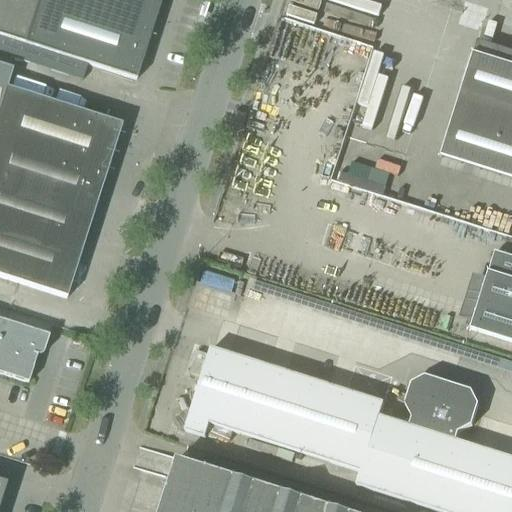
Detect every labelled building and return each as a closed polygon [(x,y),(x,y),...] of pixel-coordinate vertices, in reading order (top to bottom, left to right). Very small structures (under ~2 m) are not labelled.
[(0,0),(0,39),(135,82),(161,0),(0,0)] [(511,68),(473,57),(441,159),(511,181),(511,68)] [(0,279),(16,285),(66,301),(121,127),(6,91),(11,73),(0,68),(0,279)] [(230,124),(242,128),(246,117),(234,113),(230,124)] [(389,177),(351,165),(345,188),(382,200),(389,177)] [(511,260),(495,255),(486,282),(481,300),(476,303),(478,308),(471,332),(511,345),(511,260)] [(511,364),(257,283),(254,292),(511,374),(511,364)] [(43,337),(0,323),(0,376),(27,385),(31,372),(29,367),(28,367),(31,357),(36,358),(38,359),(41,357),(42,355),(47,339),(43,337)] [(185,434),(205,440),(209,427),(361,475),(356,488),(430,511),(511,511),(511,461),(455,443),(458,436),(472,428),(478,407),(471,394),(425,379),(411,386),(404,407),(412,421),(409,429),(379,419),(384,406),(211,351),(185,434)] [(320,511),(322,507),(177,462),(160,511),(320,511)]
